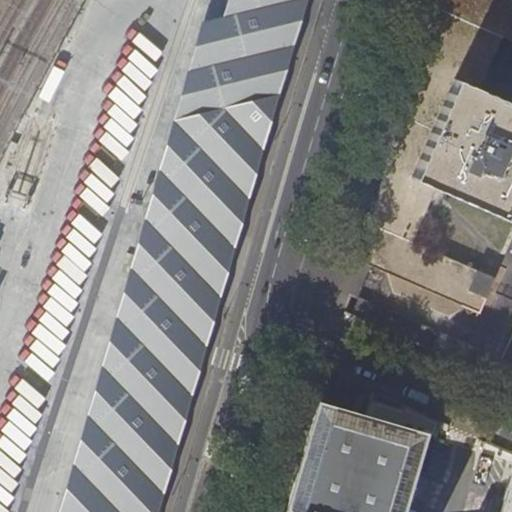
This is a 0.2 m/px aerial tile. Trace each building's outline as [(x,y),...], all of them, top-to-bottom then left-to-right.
[(153,511),(307,0),(226,0),(221,18),(200,23),(58,511),(153,511)] [(511,0),(435,0),(413,76),(393,146),(373,213),(359,261),(511,327),(511,0)] [(351,314),(431,349),(439,332),(358,297),(351,314)] [(310,427),(285,511),(397,511),(422,431),(426,414),(400,403),(398,406),(369,397),(364,414),(317,401),(310,427)] [(433,434),(438,419),(426,414),(422,431),(433,434)] [(511,511),(511,459),(511,460),(496,511),(511,511)]
